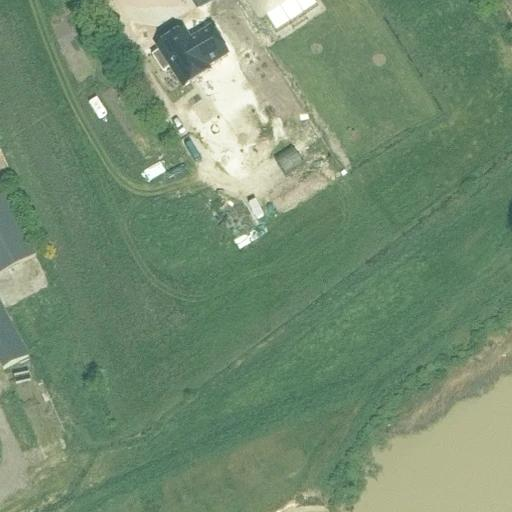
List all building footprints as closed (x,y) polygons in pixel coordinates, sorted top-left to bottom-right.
[(190,0),(197,10),(213,0),(190,0)] [(246,0),(259,20),(290,0),(246,0)] [(169,71),(183,92),(210,74),(208,71),(228,59),(210,31),(190,43),(184,34),(157,52),(159,56),(153,59),(163,75),(169,71)] [(0,189),(0,275),(37,256),(0,189)] [(29,358),(0,304),(0,366),(3,372),(29,358)]
